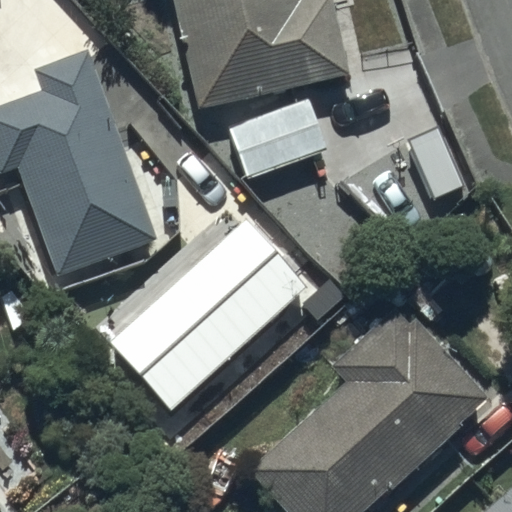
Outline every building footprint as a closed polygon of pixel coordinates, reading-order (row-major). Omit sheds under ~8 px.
[(172,0),(195,102),(343,70),(327,0),(172,0)] [(0,165),(15,160),(54,267),(153,231),(85,44),(32,63),(39,82),(0,96),(0,165)] [(305,92),(227,120),(245,169),(322,141),(305,92)] [(393,121),(412,169),(454,152),(434,104),(393,121)] [(344,374),(245,463),(289,511),(351,511),(489,387),(456,351),(452,355),(411,309),(404,316),(390,301),(328,357),(344,374)] [(511,511),(511,476),(472,511),(511,511)]
